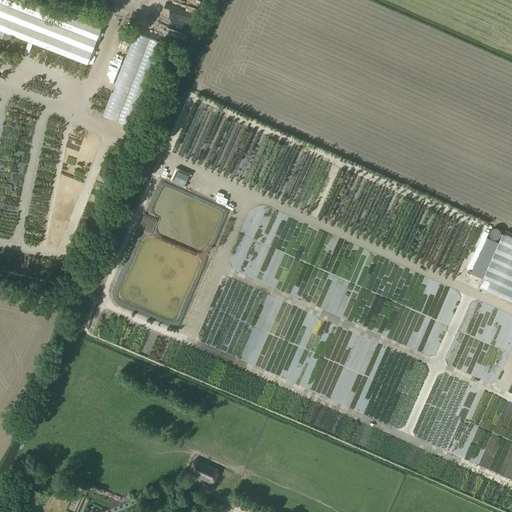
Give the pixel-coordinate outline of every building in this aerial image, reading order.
[(0,0),(0,29),(86,63),(100,27),(28,0),(0,0)] [(134,32),(102,114),(130,126),(162,43),(134,32)] [(317,150),(312,160),(321,164),(325,154),(317,150)] [(456,212),(440,268),(458,274),(474,217),(456,212)] [(143,214),(141,219),(154,224),(156,219),(143,214)] [(481,260),(504,266),(508,254),(484,247),(481,260)] [(194,460),(187,475),(210,485),(216,469),(194,460)]
